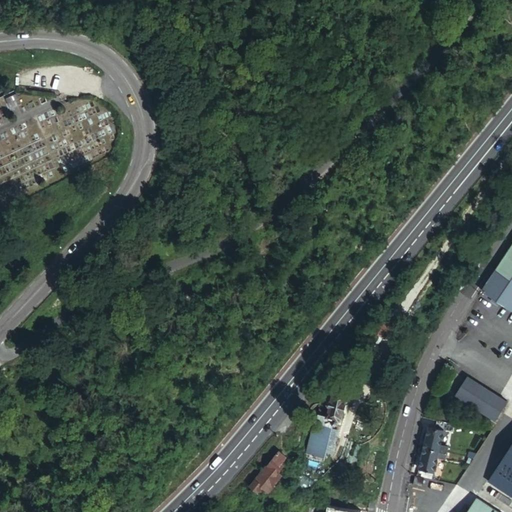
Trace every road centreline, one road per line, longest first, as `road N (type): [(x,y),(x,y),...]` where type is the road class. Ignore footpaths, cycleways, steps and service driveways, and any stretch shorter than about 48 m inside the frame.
road 1 (unclassified): [(473,0),(436,55),(331,160),(228,241),(72,308),(0,354)]
road 2 (primary): [(511,114),(180,511)]
road 3 (tertiary): [(0,331),(128,193),(145,142),(136,96),(95,50),(51,38),(0,41)]
road 4 (tertiary): [(511,227),(445,326),(423,375),(387,511)]
